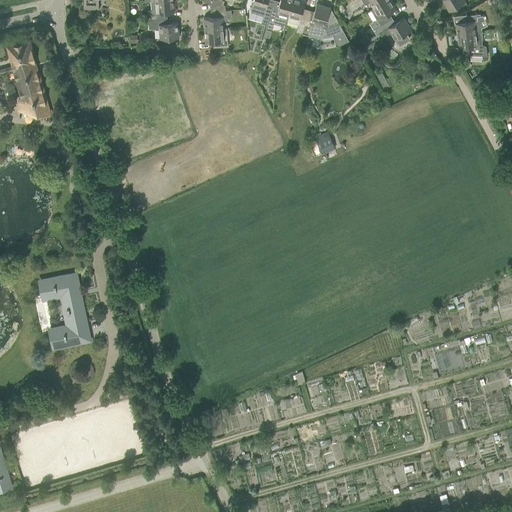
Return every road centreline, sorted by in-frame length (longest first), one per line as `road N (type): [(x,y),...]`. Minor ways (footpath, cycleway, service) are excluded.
road 1 (unclassified): [(231,511),(176,404),(63,53)]
road 2 (unknown): [(113,210),(103,253),(109,331),(100,390),(62,413),(0,432)]
road 3 (track): [(196,449),(412,389)]
road 4 (track): [(226,503),(430,446)]
road 5 (residential): [(511,181),(412,0)]
road 6 (track): [(201,460),(33,511)]
road 7 (residential): [(63,53),(184,49),(192,40),(189,0)]
